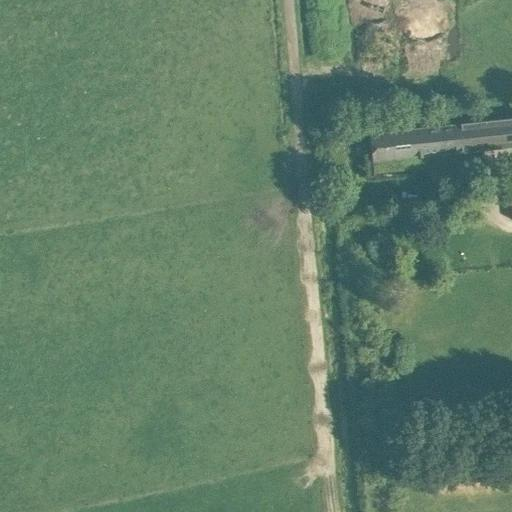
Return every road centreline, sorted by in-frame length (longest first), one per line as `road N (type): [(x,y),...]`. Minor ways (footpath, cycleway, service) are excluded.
road 1 (track): [(333,511),(288,0)]
road 2 (track): [(511,429),(380,440)]
